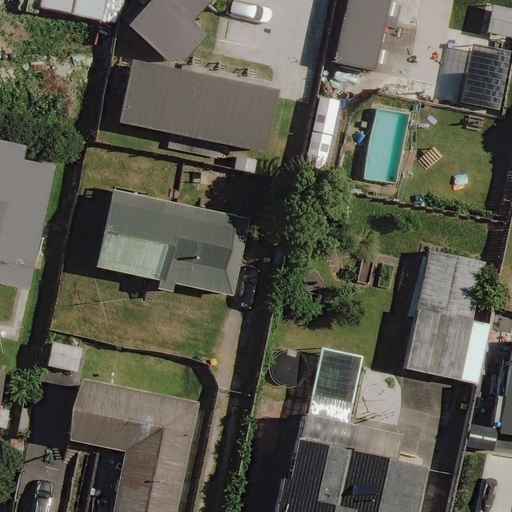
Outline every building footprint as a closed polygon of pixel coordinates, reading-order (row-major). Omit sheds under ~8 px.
[(99,0),(38,0),(36,10),(95,22),(99,0)] [(341,0),(328,63),(368,72),(383,0),(341,0)] [(269,95),(124,66),(112,126),(257,155),(269,95)] [(0,288),(21,293),(46,170),(13,163),(16,149),(0,145),(0,288)] [(241,223),(103,195),(88,270),(226,298),(241,223)] [(478,266),(426,255),(401,372),(453,383),(478,266)] [(511,439),(511,342),(510,342),(495,437),(511,439)] [(168,511),(191,405),(76,382),(64,443),(118,454),(106,511),(168,511)] [(407,511),(415,472),(385,466),(390,440),(293,420),(274,511),(407,511)]
